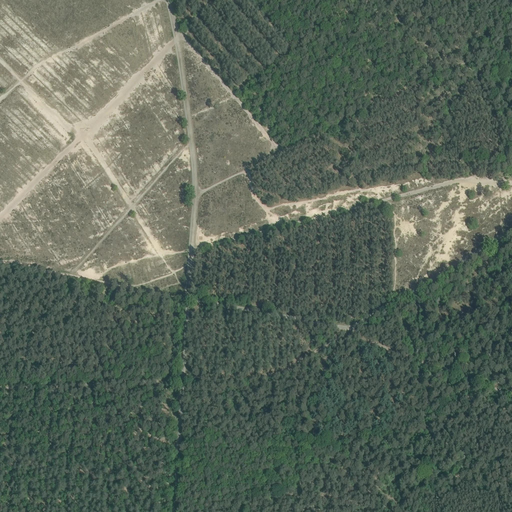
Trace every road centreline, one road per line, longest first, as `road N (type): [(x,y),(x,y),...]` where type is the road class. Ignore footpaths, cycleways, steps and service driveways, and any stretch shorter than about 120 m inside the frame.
road 1 (track): [(0,388),(274,375),(345,333)]
road 2 (track): [(177,38),(0,215)]
road 3 (track): [(186,298),(174,511)]
road 4 (track): [(345,333),(511,236)]
road 5 (track): [(72,275),(192,144)]
road 6 (track): [(186,298),(345,333)]
road 7 (track): [(21,80),(47,57),(159,0)]
road 8 (track): [(188,299),(192,144)]
